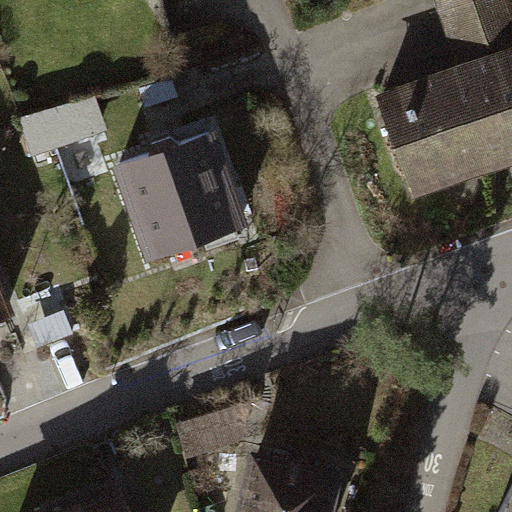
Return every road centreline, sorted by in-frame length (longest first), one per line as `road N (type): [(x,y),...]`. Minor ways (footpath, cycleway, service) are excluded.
road 1 (residential): [(0,439),(231,347),(511,254)]
road 2 (residential): [(425,511),(459,374),(511,260)]
